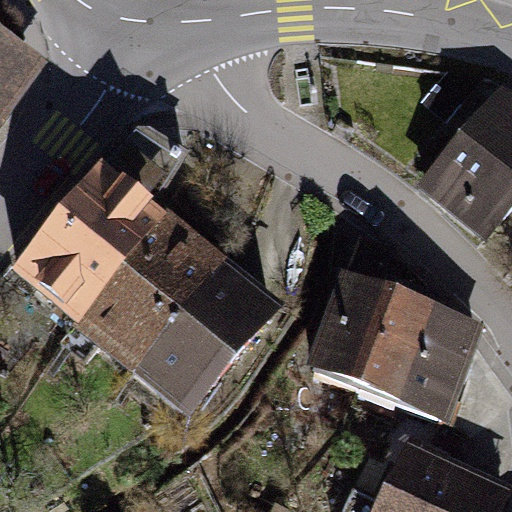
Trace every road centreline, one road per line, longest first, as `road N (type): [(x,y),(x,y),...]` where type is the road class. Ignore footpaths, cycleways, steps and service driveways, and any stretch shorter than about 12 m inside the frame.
road 1 (residential): [(192,21),(239,108),(362,188),(427,243),(511,341)]
road 2 (tertiary): [(511,41),(455,23),(358,9),(238,16)]
road 3 (residential): [(0,223),(108,85),(132,22)]
